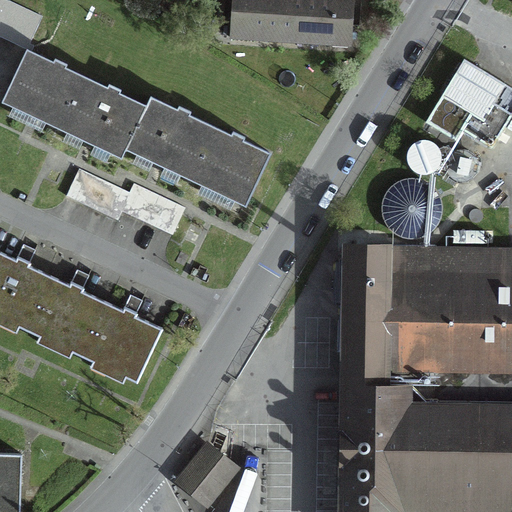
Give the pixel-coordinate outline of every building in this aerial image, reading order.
[(7,0),(0,0),(0,29),(3,31),(30,43),(42,15),(9,0),(7,0)] [(352,0),(233,0),(231,33),(350,41),(352,0)] [(27,48),(2,101),(62,129),(87,77),(66,67),(67,63),(55,58),(53,61),(27,48)] [(511,87),(464,59),(426,122),(456,140),(462,130),(492,148),(511,114),(511,87)] [(87,77),(62,129),(121,157),(126,148),(146,105),(120,92),(121,89),(109,83),(108,86),(87,77)] [(126,148),(185,176),(210,124),(189,114),(191,111),(179,105),(177,108),(151,95),(146,105),(126,148)] [(231,134),(210,124),(185,176),(245,205),(270,152),(243,139),(245,136),(233,130),(231,134)] [(129,192),(79,168),(66,195),(118,219),(122,210),(172,234),(185,207),(134,182),(129,192)] [(511,511),(511,249),(389,247),(345,246),(341,511),(511,511)] [(0,251),(0,315),(29,330),(54,277),(28,264),(33,253),(21,248),(16,259),(0,251)] [(54,277),(29,330),(83,355),(108,302),(81,290),(87,279),(75,273),(70,284),(54,277)] [(137,380),(162,327),(135,315),(140,304),(128,298),(123,309),(108,302),(83,355),(137,380)] [(235,467),(207,445),(179,480),(207,502),(235,467)] [(0,511),(19,511),(21,453),(0,452),(0,511)]
